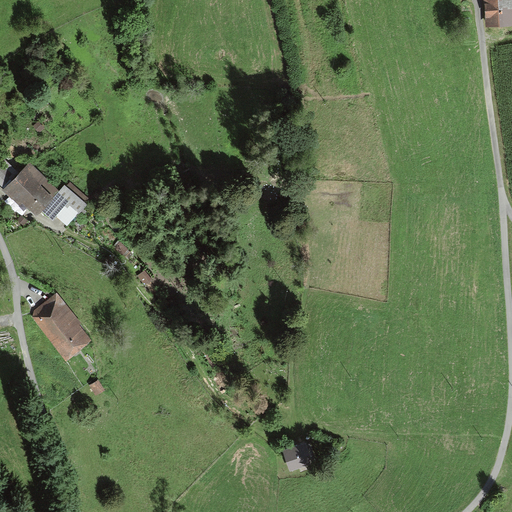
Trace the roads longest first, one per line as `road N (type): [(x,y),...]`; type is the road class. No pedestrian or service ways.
road 1 (residential): [(511,359),(477,0)]
road 2 (residential): [(0,239),(71,511)]
road 3 (residential): [(465,511),(497,468),(511,392)]
